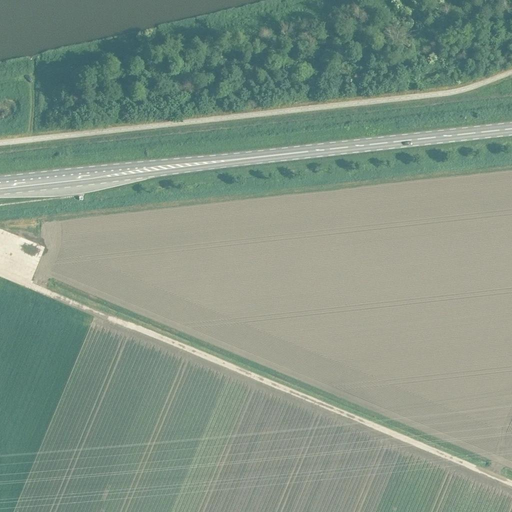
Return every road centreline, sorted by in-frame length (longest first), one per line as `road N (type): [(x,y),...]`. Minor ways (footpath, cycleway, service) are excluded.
road 1 (track): [(0,272),(511,484)]
road 2 (primary): [(0,185),(511,128)]
